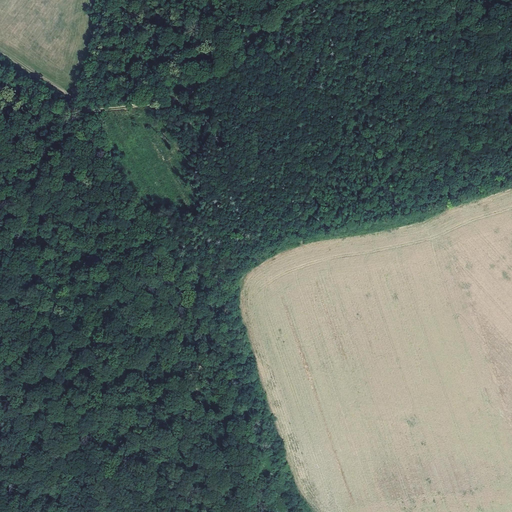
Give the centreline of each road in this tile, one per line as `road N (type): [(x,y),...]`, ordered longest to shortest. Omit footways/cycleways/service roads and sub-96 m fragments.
road 1 (track): [(0,110),(69,128),(179,294),(191,511)]
road 2 (track): [(299,0),(189,100),(107,113),(0,51)]
road 3 (track): [(52,511),(82,308),(105,296),(113,239),(132,215)]
